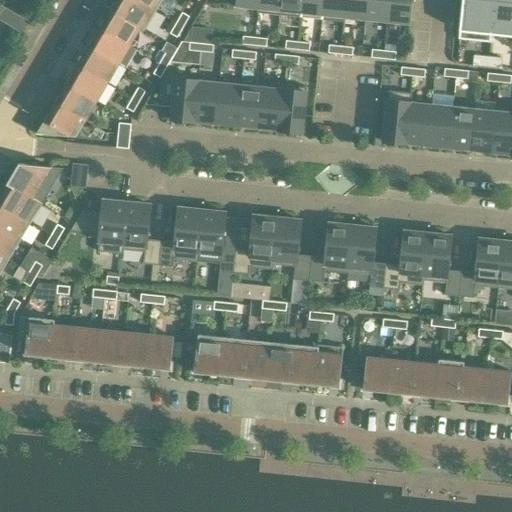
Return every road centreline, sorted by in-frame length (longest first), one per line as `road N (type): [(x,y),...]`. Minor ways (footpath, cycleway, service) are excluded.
road 1 (residential): [(511,455),(0,401)]
road 2 (residential): [(146,161),(143,184),(511,224)]
road 3 (residential): [(146,161),(149,136),(511,176)]
road 4 (residential): [(0,145),(146,161)]
road 5 (residential): [(72,0),(0,122)]
